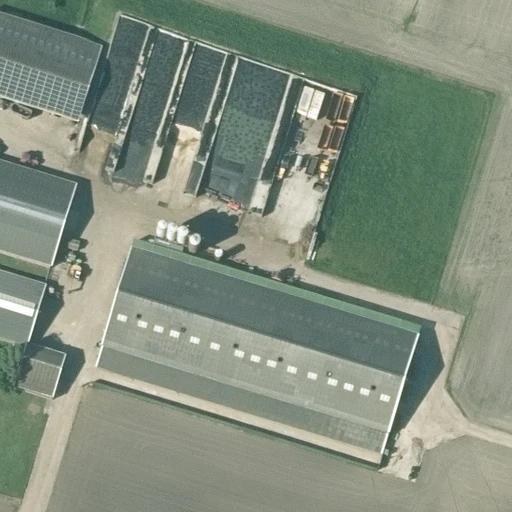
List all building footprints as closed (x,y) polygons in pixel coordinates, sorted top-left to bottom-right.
[(0,19),(0,87),(81,112),(100,50),(0,19)] [(163,150),(186,155),(203,90),(209,92),(221,47),(197,41),(193,55),(187,54),(163,150)] [(167,83),(136,74),(107,170),(137,179),(167,83)] [(98,85),(77,151),(98,157),(119,92),(98,85)] [(0,340),(26,348),(45,287),(0,273),(0,254),(50,269),(75,189),(0,166),(0,340)] [(286,178),(281,197),(290,199),(295,181),(286,178)] [(417,338),(129,251),(93,370),(380,458),(417,338)] [(61,371),(23,359),(14,390),(52,401),(61,371)]
